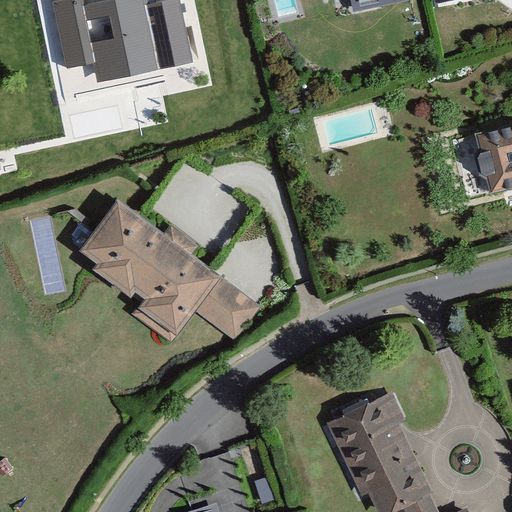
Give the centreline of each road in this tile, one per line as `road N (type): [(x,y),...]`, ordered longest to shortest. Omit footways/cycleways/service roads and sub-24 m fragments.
road 1 (residential): [(114,511),(160,440),(249,372),(371,311),(511,275)]
road 2 (unknown): [(415,300),(484,511)]
